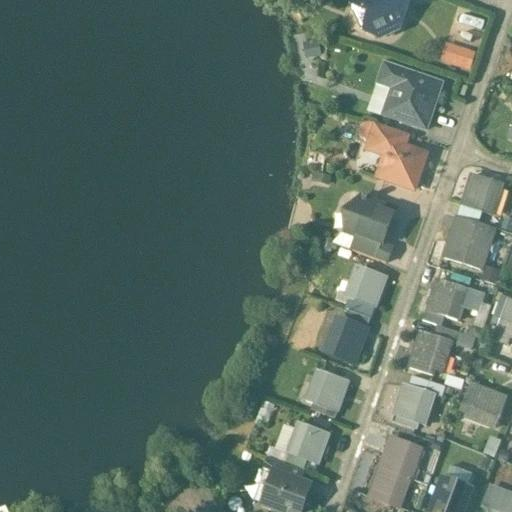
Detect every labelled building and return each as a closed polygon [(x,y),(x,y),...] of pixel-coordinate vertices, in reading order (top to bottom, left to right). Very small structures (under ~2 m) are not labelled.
[(355,0),(353,8),(364,12),(369,23),(364,34),(380,40),(398,32),(408,7),(404,0),(355,0)] [(473,55),(446,46),(440,65),(467,74),(473,55)] [(442,87),(385,67),(379,86),(402,94),(396,109),(430,120),(431,119),(429,118),(432,110),(434,111),(442,87)] [(430,120),(396,109),(392,120),(426,132),(430,120)] [(409,139),(375,127),(370,143),(389,150),(390,145),(405,150),(409,139)] [(405,150),(390,145),(389,150),(379,180),(414,192),(426,158),(405,150)] [(501,188),(472,178),(462,208),(486,216),(491,202),(495,204),(501,188)] [(395,212),(368,202),(368,201),(363,199),(363,200),(361,199),(346,217),(345,233),(358,237),(382,246),(383,246),(395,212)] [(497,225),(489,222),(487,228),(492,230),(494,231),(497,225)] [(487,229),(478,226),(474,237),(483,240),(488,241),(492,230),(487,228),(487,229)] [(474,237),(455,231),(445,260),(469,268),(473,254),(478,256),(483,240),(474,237)] [(382,246),(358,237),(352,253),(386,265),(392,249),(383,246),(382,246)] [(386,280),(358,270),(352,285),(357,287),(352,300),(375,309),(386,280)] [(484,297),(437,282),(427,313),(457,323),(462,309),(478,314),(484,297)] [(501,301),(492,325),(500,327),(508,304),(501,301)] [(511,305),(508,304),(500,327),(511,331),(511,334),(511,337),(511,305)] [(371,320),(349,312),(345,323),(367,332),(371,320)] [(345,323),(339,321),(333,337),(338,339),(333,352),(338,354),(356,361),(367,332),(345,323)] [(459,335),(437,328),(433,338),(450,344),(455,346),(459,335)] [(433,338),(421,335),(411,364),(435,372),(440,374),(450,344),(433,338)] [(475,340),(459,335),(455,346),(472,351),(475,340)] [(356,361),(338,354),(335,360),(354,367),(356,361)] [(435,372),(411,364),(410,369),(434,377),(435,372)] [(348,384),(319,374),(314,390),(318,391),(313,405),(314,405),(327,410),(337,414),(348,384)] [(445,389),(412,378),(408,389),(433,397),(442,399),(445,389)] [(408,389),(404,387),(393,423),(416,431),(423,411),(427,412),(433,397),(408,389)] [(506,400),(476,389),(468,413),(481,418),(479,422),(495,428),(506,400)] [(327,410),(314,405),(313,405),(311,411),(325,417),(327,410)] [(328,437),(300,426),(294,442),(299,444),(294,457),(297,458),(306,462),(318,466),(328,437)] [(433,442),(419,438),(417,444),(431,449),(433,442)] [(419,450),(391,440),(380,469),(408,479),(419,450)] [(496,462),(485,457),(481,466),(493,470),(496,462)] [(306,462),(297,458),(294,465),(304,469),(306,462)] [(302,473),(268,461),(264,472),(274,476),(274,475),(298,484),(302,473)] [(493,470),(481,466),(474,484),(475,484),(470,496),(481,500),(493,470)] [(380,469),(369,498),(392,507),(397,493),(403,495),(406,484),(422,490),(424,486),(408,479),(380,469)] [(474,484),(445,473),(432,510),(438,511),(464,511),(470,496),(475,484),(474,484)] [(298,484),(274,475),(274,476),(263,506),(278,511),(300,511),(309,488),(298,484)] [(490,490),(483,508),(489,511),(496,492),(490,490)] [(511,511),(511,497),(496,492),(489,511),(488,511),(511,511)] [(477,511),(481,500),(470,496),(464,511),(477,511)]
